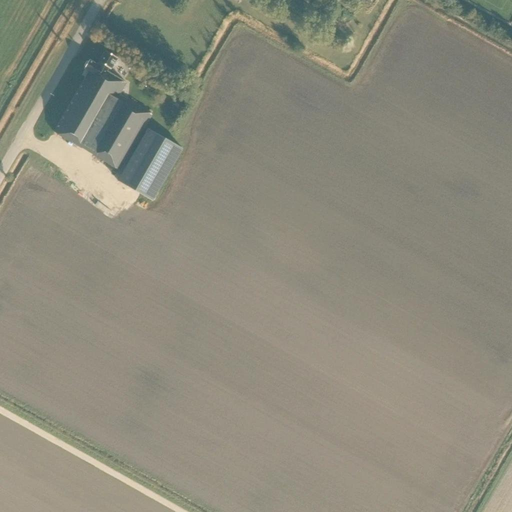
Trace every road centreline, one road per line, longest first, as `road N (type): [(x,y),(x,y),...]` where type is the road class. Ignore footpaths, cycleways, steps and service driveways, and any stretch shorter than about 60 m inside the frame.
road 1 (track): [(0,410),(181,511)]
road 2 (tertiary): [(0,172),(98,0)]
